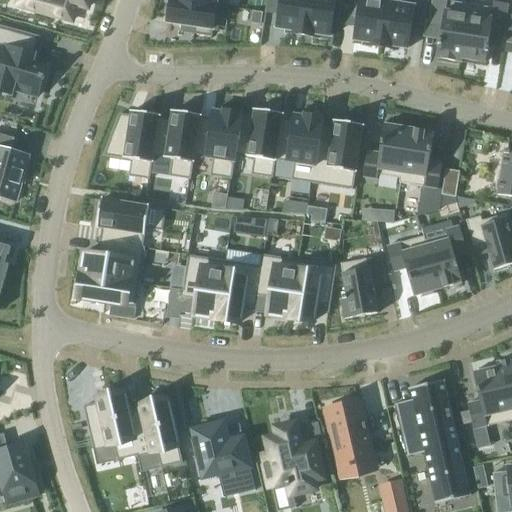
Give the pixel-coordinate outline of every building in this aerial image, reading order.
[(18,0),(16,7),(37,13),(50,17),(51,17),(71,23),(72,19),(72,18),(76,6),(87,9),(89,0),(18,0)] [(169,0),(166,25),(195,29),(193,35),(211,38),(212,32),(217,32),(220,9),(220,8),(170,0),(169,0)] [(170,0),(220,8),(220,9),(225,9),(226,0),(170,0)] [(268,0),(267,5),(280,7),(276,30),(285,32),(285,34),(302,37),(307,0),(268,0)] [(331,25),(333,15),(345,17),(347,0),(307,0),(302,37),(319,39),(319,40),(320,37),(329,38),(331,25)] [(380,49),(387,0),(347,0),(345,17),(357,19),(356,28),(353,42),(363,44),(362,46),(380,49)] [(410,27),(423,29),(423,24),(427,0),(414,0),(414,3),(407,2),(396,0),(387,0),(380,49),(397,52),(397,49),(407,50),(409,37),(410,27)] [(431,1),(427,26),(441,28),(439,42),(438,41),(437,47),(438,47),(436,60),(460,64),(460,61),(467,16),(444,12),(445,3),(431,1)] [(467,16),(460,61),(484,65),(486,55),(487,55),(488,49),(487,49),(489,36),(503,38),(507,12),(493,10),(491,20),(467,16)] [(252,13),(250,25),(260,26),(262,14),(252,13)] [(0,29),(0,46),(1,47),(0,51),(0,93),(11,97),(12,92),(37,99),(45,69),(32,65),(39,40),(0,29)] [(268,179),(271,179),(281,116),(279,115),(279,112),(266,110),(265,113),(254,111),(253,112),(254,113),(253,120),(241,118),(241,117),(240,117),(230,181),(231,181),(233,164),(235,157),(254,160),(251,176),(268,179)] [(226,180),(230,181),(240,117),(239,116),(239,115),(222,112),(222,114),(221,114),(213,112),(212,121),(199,119),(199,118),(200,118),(200,117),(199,117),(189,181),(190,181),(192,165),(193,165),(193,163),(194,158),(213,161),(210,177),(226,180)] [(144,181),(148,181),(158,117),(133,113),(130,113),(130,114),(131,114),(131,115),(130,118),(119,116),(103,157),(113,159),(123,160),(131,162),(128,178),(144,180),(144,181)] [(185,181),(189,181),(199,117),(174,113),(171,113),(171,114),(172,114),(171,121),(158,119),(159,118),(159,117),(158,117),(148,181),(149,181),(151,165),(152,165),(152,163),(152,158),(172,161),(169,178),(186,180),(185,181)] [(282,116),(281,116),(271,179),(272,180),(275,163),(275,162),(294,165),(291,181),(308,184),(311,185),(321,120),(320,120),(320,119),(313,118),(303,116),(303,118),(300,117),(294,116),(294,121),(281,119),(282,117),(282,116)] [(322,121),(321,120),(311,185),(352,191),(354,178),(355,174),(355,173),(355,171),(362,128),(363,127),(354,126),(334,123),(334,124),(334,127),(321,125),(322,121)] [(408,130),(404,130),(405,127),(389,124),(389,127),(384,126),(380,146),(379,155),(366,153),(362,179),(376,181),(377,176),(399,180),(400,180),(408,130)] [(400,180),(399,180),(399,184),(429,189),(437,191),(437,189),(441,165),(429,163),(433,134),(408,130),(400,180)] [(14,140),(0,135),(0,199),(15,203),(20,185),(23,176),(28,157),(11,152),(14,140)] [(499,180),(497,191),(500,192),(499,196),(511,197),(511,151),(506,151),(502,180),(499,180)] [(446,171),(442,197),(454,199),(458,173),(446,171)] [(99,214),(96,229),(98,230),(98,229),(101,230),(99,244),(103,244),(103,243),(142,249),(142,248),(145,229),(162,232),(164,215),(165,211),(148,208),(147,208),(102,201),(101,201),(99,214)] [(307,205),(299,204),(298,215),(306,216),(307,205)] [(478,219),(466,222),(473,247),(485,244),(493,272),(511,266),(511,239),(511,236),(511,235),(511,229),(510,224),(508,225),(507,221),(480,228),(478,219)] [(448,240),(425,247),(438,291),(461,284),(453,256),(465,252),(458,228),(445,231),(448,240)] [(425,243),(423,238),(386,249),(393,274),(405,270),(413,298),(419,297),(419,300),(434,295),(434,293),(437,291),(423,243),(425,243)] [(85,253),(81,275),(138,284),(144,249),(142,248),(142,249),(103,243),(103,244),(101,256),(85,253)] [(0,295),(5,278),(6,273),(8,266),(7,266),(6,267),(4,266),(7,256),(8,257),(8,256),(10,249),(0,245),(0,295)] [(280,318),(288,319),(297,262),(262,257),(260,269),(261,269),(256,298),(257,298),(268,299),(266,316),(280,318)] [(195,300),(192,317),(215,320),(224,263),(188,258),(184,286),(183,292),(182,293),(182,298),(195,300)] [(380,258),(380,259),(361,262),(340,265),(342,276),(346,298),(341,299),(342,302),(341,302),(344,321),(377,315),(373,297),(375,297),(373,289),(373,288),(372,288),(372,286),(373,286),(384,284),(380,258)] [(328,309),(329,308),(335,268),(322,266),(304,264),(297,262),(288,319),(313,323),(314,315),(315,308),(315,307),(328,309)] [(256,298),(261,269),(260,269),(224,263),(215,320),(239,324),(242,308),(252,309),(255,310),(257,298),(256,298)] [(81,275),(77,300),(95,303),(107,305),(111,305),(134,309),(138,284),(81,275)] [(184,286),(170,283),(169,290),(183,292),(184,286)] [(171,291),(169,300),(181,301),(182,298),(182,293),(171,291)] [(132,321),(134,309),(111,305),(109,317),(132,321)] [(511,360),(494,364),(495,367),(504,412),(511,409),(511,360)] [(478,401),(464,404),(470,429),(483,426),(481,417),(504,412),(495,367),(471,373),(473,383),(472,383),(473,388),(475,388),(478,401)] [(411,402),(394,406),(406,458),(423,454),(435,505),(470,497),(443,382),(408,390),(411,402)] [(137,457),(127,415),(128,415),(124,394),(103,398),(96,400),(97,405),(83,408),(93,450),(107,447),(114,445),(117,460),(117,462),(137,457)] [(140,407),(139,407),(140,412),(128,415),(127,415),(137,457),(150,454),(157,453),(160,467),(161,469),(182,464),(178,448),(171,418),(167,401),(150,405),(140,407)] [(330,440),(330,442),(332,441),(339,468),(350,466),(351,468),(357,467),(356,464),(372,461),(368,443),(365,431),(365,430),(364,424),(363,425),(362,420),(362,418),(361,419),(361,420),(355,421),(351,404),(350,404),(333,408),(325,410),(329,428),(327,428),(328,429),(331,440),(330,440)] [(275,430),(277,438),(266,441),(269,456),(262,458),(269,488),(272,487),(284,485),(285,488),(288,487),(289,491),(290,497),(292,496),(315,491),(314,485),(313,482),(315,481),(322,479),(314,447),(314,446),(300,449),(296,429),(295,425),(275,430)] [(224,429),(222,430),(214,432),(213,427),(211,428),(204,430),(203,427),(192,430),(198,455),(199,459),(193,460),(196,475),(198,482),(199,482),(199,480),(218,476),(223,499),(255,492),(243,440),(239,426),(238,426),(239,432),(237,432),(237,433),(233,434),(228,435),(227,435),(225,429),(224,429)] [(4,434),(0,435),(0,480),(7,504),(38,496),(24,446),(8,450),(4,434)] [(511,511),(511,472),(492,475),(496,511),(511,511)] [(405,511),(398,483),(381,487),(386,511),(405,511)]
